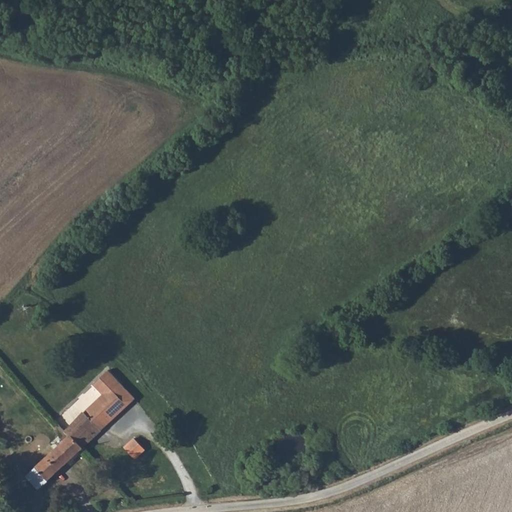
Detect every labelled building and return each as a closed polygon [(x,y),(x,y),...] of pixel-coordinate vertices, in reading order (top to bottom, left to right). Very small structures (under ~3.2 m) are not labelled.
[(69,436),(82,450),(128,407),(112,389),(120,382),(109,370),(94,384),(103,395),(64,431),(69,436)] [(112,389),(128,407),(136,400),(120,382),(112,389)] [(49,480),(82,450),(69,436),(37,466),(49,480)] [(144,450),(133,438),(124,447),(135,459),(144,450)] [(27,475),(39,489),(49,480),(37,466),(27,475)]
